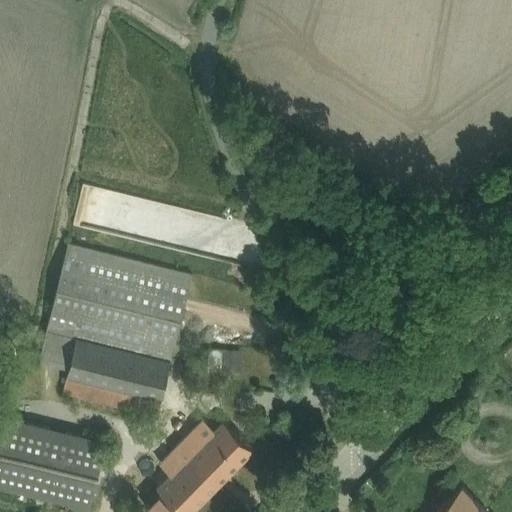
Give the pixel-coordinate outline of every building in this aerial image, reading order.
[(92,226),(152,231),(153,215),(151,215),(153,197),(95,191),(92,226)] [(150,408),(181,271),(74,247),(49,360),(70,365),(65,388),(150,408)] [(337,329),(343,309),(330,305),(325,325),(337,329)] [(239,353),(220,353),(220,377),(239,377),(239,353)] [(175,511),(186,511),(249,448),(210,410),(142,480),(175,511)] [(0,419),(0,492),(77,511),(83,511),(100,445),(0,419)] [(486,511),(457,482),(425,511),(486,511)]
